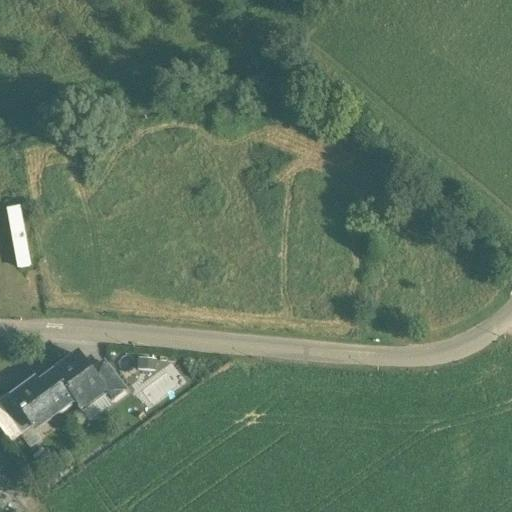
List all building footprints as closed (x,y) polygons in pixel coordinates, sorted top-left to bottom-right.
[(91,375),(78,358),(54,375),(76,405),(79,410),(104,392),(91,375)] [(124,393),(104,365),(91,375),(104,392),(112,403),(124,393)] [(76,405),(54,375),(38,387),(35,382),(10,400),(31,429),(55,413),(58,418),(76,405)] [(0,401),(0,405),(23,437),(19,440),(29,454),(40,446),(31,429),(10,400),(7,396),(0,401)] [(23,437),(0,405),(0,429),(11,445),(19,440),(23,437)]
